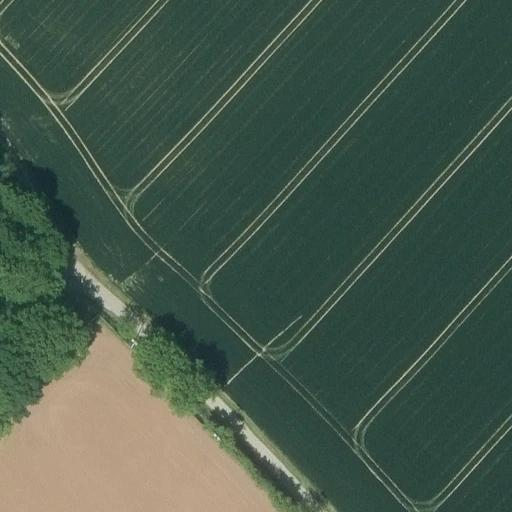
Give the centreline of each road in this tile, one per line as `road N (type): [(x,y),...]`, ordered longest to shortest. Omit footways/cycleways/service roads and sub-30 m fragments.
road 1 (unclassified): [(315,511),(99,294),(0,264)]
road 2 (track): [(55,277),(32,200),(0,163)]
